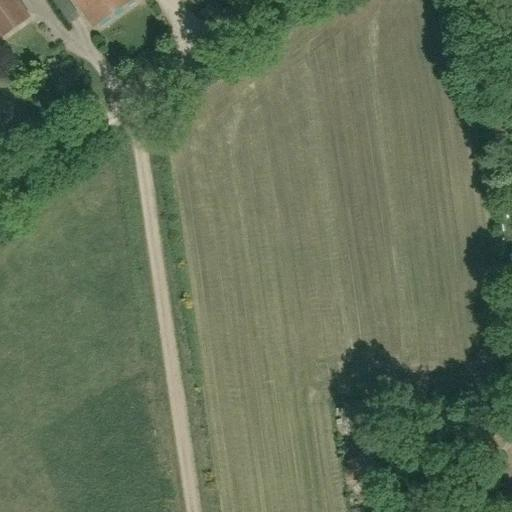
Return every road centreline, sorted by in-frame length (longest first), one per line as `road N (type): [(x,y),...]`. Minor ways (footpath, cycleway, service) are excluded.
road 1 (track): [(190,511),(130,107)]
road 2 (track): [(124,96),(264,0)]
road 3 (track): [(0,184),(124,96)]
